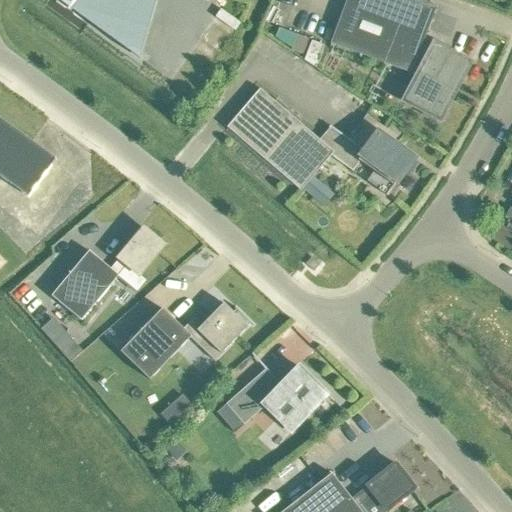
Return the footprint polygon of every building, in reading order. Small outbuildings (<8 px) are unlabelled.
[(56,0),(140,61),(157,0),(56,0)] [(417,0),(346,0),(330,45),(411,75),(412,73),(419,77),(406,102),(425,112),(424,116),(435,122),(437,118),(439,120),(468,65),(434,47),(434,48),(423,43),(437,7),(417,0)] [(303,56),(308,40),(279,30),(276,39),(292,50),(291,52),(303,56)] [(311,42),(304,61),(315,69),(324,47),(311,42)] [(354,172),(353,172),(359,163),(383,180),(376,190),(387,198),(413,161),(378,135),(365,153),(330,127),(328,129),(329,130),(319,141),(260,91),(226,129),(300,193),(303,190),(312,179),(330,157),(334,160),(333,160),(353,174),(354,172)] [(0,119),(0,179),(28,199),(56,161),(0,119)] [(312,179),(303,190),(314,200),(324,189),(312,179)] [(88,252),(50,298),(81,323),(118,279),(137,294),(146,283),(139,277),(164,247),(143,229),(118,260),(118,261),(111,270),(88,252)] [(191,338),(215,362),(251,324),(254,327),(255,326),(237,308),(236,309),(237,310),(234,313),(224,304),(203,326),(195,318),(184,329),(164,309),(122,352),(150,380),(191,338)] [(59,351),(71,340),(67,336),(55,347),(59,351)] [(308,408),(323,392),(299,368),(281,387),(266,370),(226,406),(244,426),(264,408),(291,433),(312,412),(308,408)] [(367,487),(368,489),(352,501),(331,475),(284,511),(360,511),(376,498),(386,511),(387,511),(415,490),(395,465),(367,487)]
